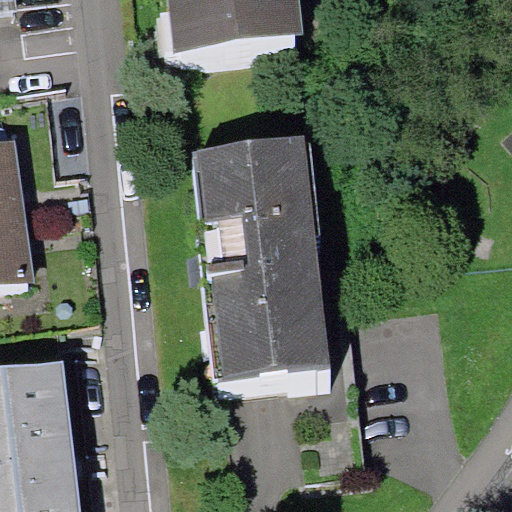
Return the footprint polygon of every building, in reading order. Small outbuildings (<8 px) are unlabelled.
[(0,0),(0,10),(17,8),(15,0),(0,0)] [(299,0),(169,0),(175,49),(303,34),(299,0)] [(307,137),(191,149),(216,381),(332,369),(307,137)] [(0,142),(0,218),(25,215),(22,193),(14,140),(0,142)] [(25,215),(0,218),(0,286),(35,282),(29,244),(25,215)] [(64,362),(0,369),(0,511),(80,511),(75,464),(64,362)]
